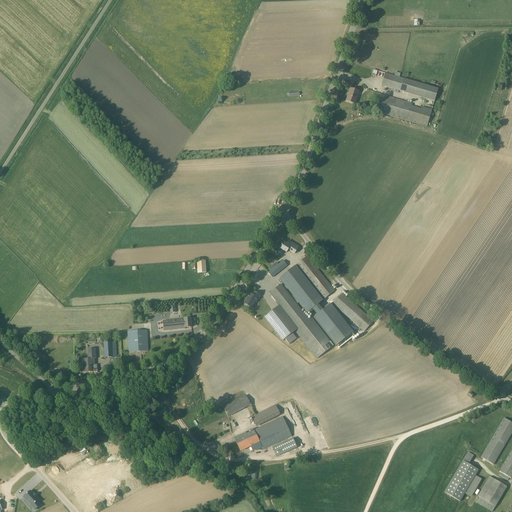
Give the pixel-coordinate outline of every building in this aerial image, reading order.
[(403,79),(385,73),(382,86),(400,91),(434,101),(438,89),(403,79)] [(359,92),(350,89),(346,101),(355,104),(359,92)] [(379,94),(374,111),(407,121),(427,127),(432,110),(412,104),(379,94)] [(283,242),(280,248),(277,252),(277,253),(280,255),(281,255),(284,251),(286,252),(287,250),(294,254),(296,252),(299,247),(292,243),(288,241),(286,244),(284,243),(283,242)] [(307,256),(297,264),(296,265),(308,280),(323,300),(325,299),(335,291),(307,256)] [(205,261),(197,261),(197,273),(206,273),(205,261)] [(283,261),(276,266),(280,271),(284,268),(287,266),(283,261)] [(296,277),(290,270),(280,277),(294,295),(297,299),(299,302),(307,312),(319,303),(298,275),(296,277)] [(270,293),(273,297),(279,306),(297,329),(299,331),(296,333),(317,359),(334,346),(311,318),(308,320),(296,305),(299,302),(297,299),(294,295),(291,297),(284,288),(281,284),(270,293)] [(261,295),(259,294),(254,292),(252,295),(249,293),(247,297),(248,298),(247,298),(246,300),(245,300),(244,302),(245,303),(244,304),(251,309),(255,303),(256,303),(261,295)] [(374,321),(342,293),(333,304),(364,332),(374,321)] [(324,309),(314,318),(335,345),(352,332),(331,304),(324,309)] [(285,339),(297,329),(279,306),(264,317),(282,341),(284,339),(285,339)] [(191,318),(158,322),(159,331),(185,329),(185,328),(191,327),(191,318)] [(147,330),(128,331),(129,352),(148,351),(147,330)] [(117,357),(116,342),(104,343),(105,358),(117,357)] [(95,358),(97,358),(96,348),(87,349),(88,359),(85,359),(85,364),(82,364),(81,364),(80,364),(80,365),(80,366),(80,367),(81,368),(82,368),(82,372),(98,372),(97,365),(95,365),(95,358)] [(38,351),(33,357),(42,365),(47,359),(38,351)] [(269,407),(264,398),(250,405),(245,396),(223,407),(228,417),(246,408),(250,416),(269,407)] [(280,415),(275,406),(251,417),(256,427),(280,415)] [(283,417),(242,435),(242,434),(234,438),(240,451),(250,446),(253,451),(261,447),(263,449),(291,436),(283,417)] [(511,433),(511,422),(504,418),(481,458),(493,465),(511,433)] [(272,448),(276,457),(297,448),(293,439),(272,448)] [(511,478),(511,450),(500,472),(511,479),(511,478)] [(479,470),(463,461),(445,492),(460,502),(479,470)] [(507,487),(490,477),(478,497),(480,498),(477,503),(492,511),(507,487)] [(33,490),(26,497),(29,500),(30,499),(32,502),(29,504),(33,508),(34,506),(37,510),(43,505),(40,501),(41,500),(39,497),(39,496),(36,493),(33,490)]
